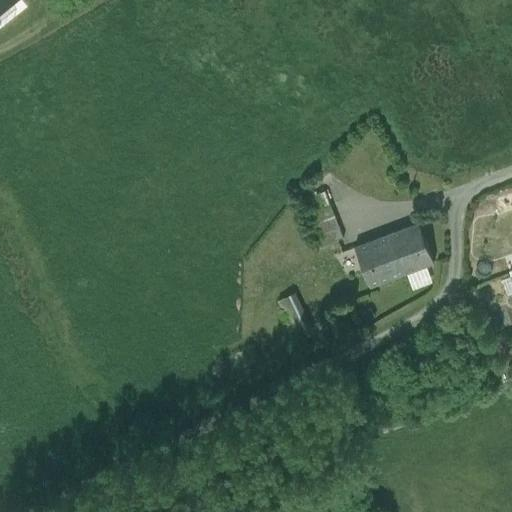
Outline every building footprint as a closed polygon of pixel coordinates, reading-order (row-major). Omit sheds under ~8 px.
[(0,0),(0,9),(11,0),(0,0)] [(330,204),(308,213),(322,246),(344,237),(330,204)] [(419,222),(356,245),(371,284),(408,271),(425,264),(433,261),(419,222)] [(425,264),(408,271),(414,287),(431,280),(425,264)] [(296,340),(312,332),(294,295),(278,303),(296,340)]
